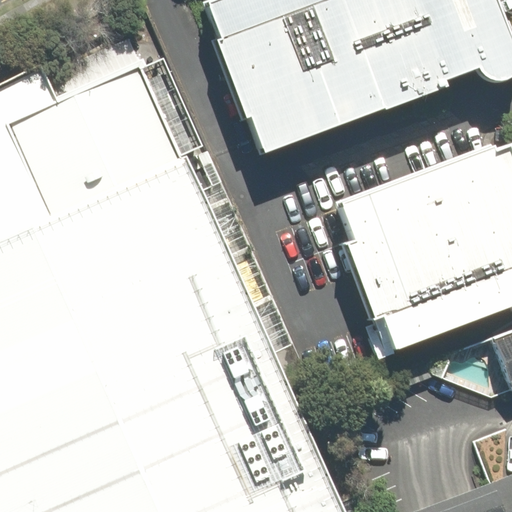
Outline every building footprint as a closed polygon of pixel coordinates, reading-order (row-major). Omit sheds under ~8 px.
[(215,0),(214,1),(227,37),(222,39),(249,115),(252,114),(267,156),(451,84),(448,78),(481,65),(486,71),(491,75),(498,77),(507,77),(511,75),(511,26),(501,0),(215,0)] [(183,157),(142,68),(64,100),(43,64),(0,85),(0,511),(345,511),(189,155),(183,157)] [(343,200),(358,237),(345,242),(373,319),(387,315),(397,347),(511,304),(511,143),(499,149),(497,144),(343,200)] [(511,319),(473,333),(494,394),(511,387),(511,319)] [(511,511),(511,476),(412,511),(511,511)]
